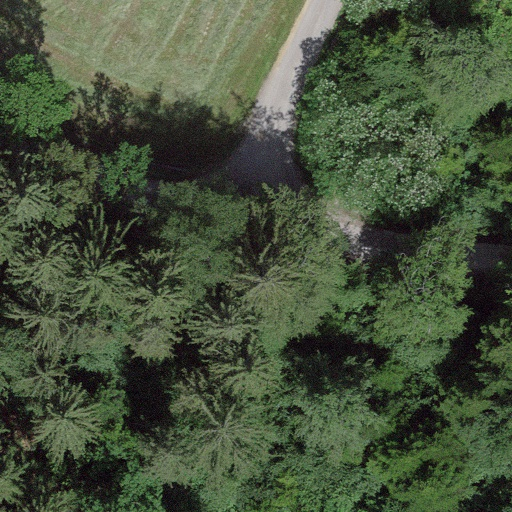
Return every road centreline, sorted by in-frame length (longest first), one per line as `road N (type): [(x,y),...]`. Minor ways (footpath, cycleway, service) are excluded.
road 1 (residential): [(511,248),(148,192),(0,121)]
road 2 (track): [(332,0),(265,205)]
